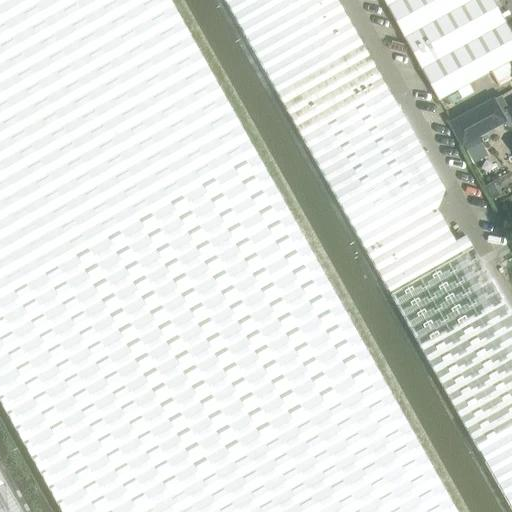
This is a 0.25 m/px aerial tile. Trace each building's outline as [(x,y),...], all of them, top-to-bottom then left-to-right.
[(169,0),(0,0),(0,401),(62,511),(456,511),(332,290),(169,0)] [(361,255),(363,254),(366,252),(436,212),(443,189),(336,0),(218,0),(288,125),(361,255)] [(448,95),(511,60),(511,37),(491,0),(383,0),(438,100),(448,95)] [(503,122),(492,101),(449,125),(460,145),(503,122)] [(477,138),(463,145),(473,163),(487,156),(477,138)] [(492,184),(485,187),(490,199),(497,196),(492,184)] [(436,212),(366,252),(385,286),(511,509),(511,318),(467,239),(466,237),(454,243),(436,212)] [(0,511),(18,511),(0,479),(0,511)]
